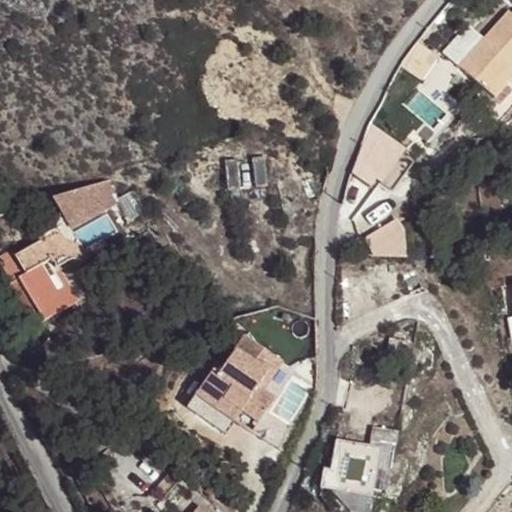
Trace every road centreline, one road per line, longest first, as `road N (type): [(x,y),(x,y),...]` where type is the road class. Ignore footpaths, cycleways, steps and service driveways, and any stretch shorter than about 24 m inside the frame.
road 1 (residential): [(278,511),(325,396),(322,275),(337,180),(382,65),(435,0)]
road 2 (residential): [(0,386),(66,511)]
